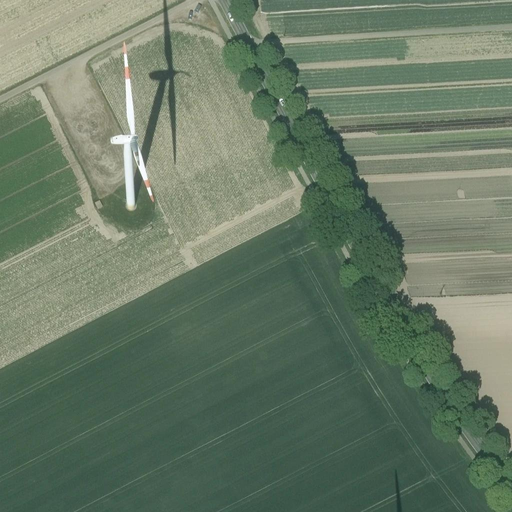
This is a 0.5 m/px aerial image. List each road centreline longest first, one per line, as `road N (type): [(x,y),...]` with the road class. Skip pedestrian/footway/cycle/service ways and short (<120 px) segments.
road 1 (secondary): [(249,54),(383,305),(444,407),(511,494)]
road 2 (unclassified): [(511,36),(249,54)]
road 3 (track): [(206,3),(0,108)]
road 4 (track): [(60,78),(118,195)]
